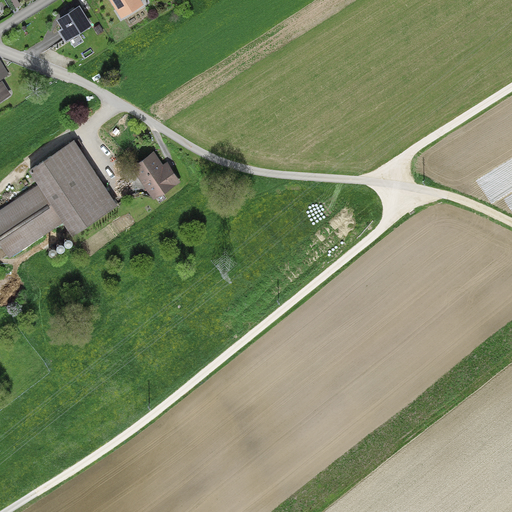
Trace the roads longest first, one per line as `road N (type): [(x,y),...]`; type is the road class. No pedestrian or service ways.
road 1 (track): [(5,511),(139,426),(379,231),(406,156),(511,86)]
road 2 (track): [(511,222),(424,188),(264,172),(210,156)]
road 3 (residential): [(0,49),(101,91),(210,156)]
